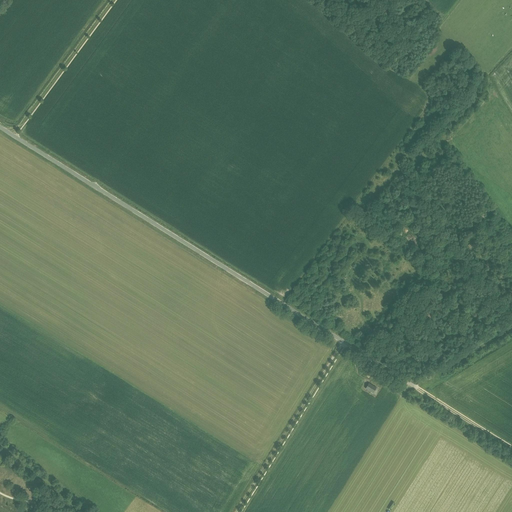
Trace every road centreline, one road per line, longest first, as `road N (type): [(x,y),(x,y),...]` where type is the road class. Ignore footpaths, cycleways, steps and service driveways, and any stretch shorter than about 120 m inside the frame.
road 1 (unclassified): [(411,384),(0,127)]
road 2 (track): [(343,342),(237,511)]
road 3 (track): [(6,131),(20,124),(112,0)]
road 4 (track): [(511,449),(411,384)]
